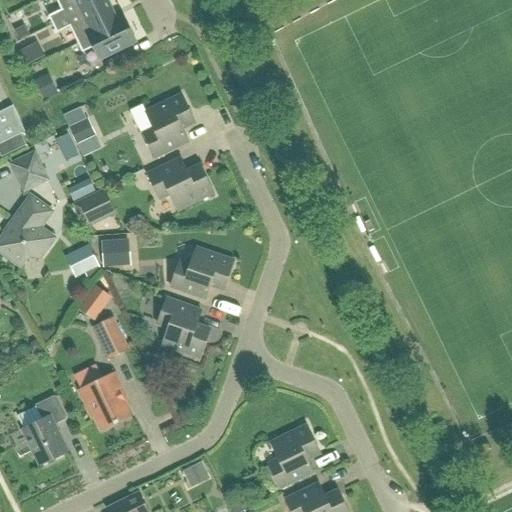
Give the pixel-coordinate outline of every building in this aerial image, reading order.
[(71,29),(109,11),(103,0),(73,0),(60,6),(62,10),(49,16),(57,33),(70,27),(71,29)] [(109,11),(71,29),(83,53),(93,47),(98,58),(134,40),(124,19),(115,23),(109,11)] [(26,66),(45,57),(37,42),(19,52),(26,66)] [(43,100),(58,92),(48,73),(33,80),(43,100)] [(182,129),(194,123),(181,95),(146,112),(153,128),(143,133),(155,158),(188,142),(182,129)] [(2,111),(0,112),(0,143),(8,140),(2,127),(15,121),(20,133),(25,131),(13,106),(2,111)] [(72,144),(89,138),(82,118),(65,124),(72,144)] [(36,150),(8,163),(23,193),(50,180),(36,150)] [(177,211),(213,193),(200,166),(187,172),(181,159),(147,175),(159,199),(170,194),(177,211)] [(86,227),(114,213),(104,192),(75,206),(86,227)] [(43,224),(52,212),(30,197),(4,233),(5,234),(0,240),(0,252),(21,267),(28,258),(37,257),(40,259),(54,239),(38,227),(41,223),(43,224)] [(68,279),(94,270),(84,244),(58,254),(68,279)] [(224,290),(233,261),(196,248),(190,265),(179,262),(171,287),(205,299),(210,286),(224,290)] [(199,358),(210,330),(196,325),(201,311),(166,299),(157,325),(168,328),(162,345),(199,358)] [(109,358),(127,349),(112,319),(94,328),(109,358)] [(101,431),(132,416),(120,392),(122,390),(114,373),(79,391),(92,418),(94,417),(101,431)] [(39,467),(69,453),(55,425),(66,419),(54,396),(35,406),(41,419),(20,430),(27,443),(28,443),(39,467)] [(307,459),(319,453),(306,426),(271,443),(278,459),(268,464),(280,489),(313,473),(307,459)] [(75,430),(65,435),(72,451),(82,446),(75,430)] [(194,457),(171,469),(181,487),(204,475),(194,457)] [(347,511),(338,491),(325,497),(318,484),(285,500),(291,511),(347,511)] [(147,511),(139,493),(107,509),(108,511),(147,511)]
